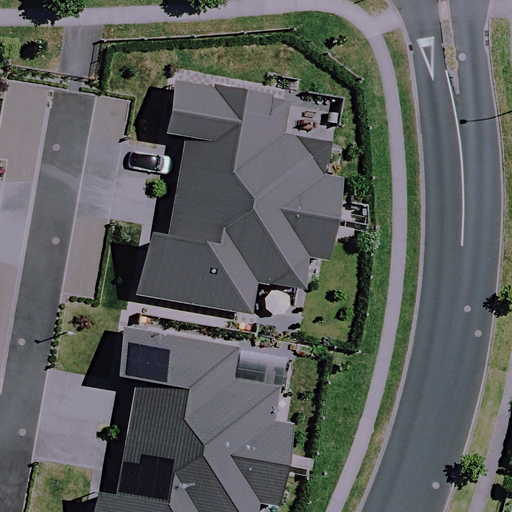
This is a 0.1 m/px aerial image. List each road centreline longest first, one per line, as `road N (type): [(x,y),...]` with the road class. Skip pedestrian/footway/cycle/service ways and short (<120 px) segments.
road 1 (residential): [(399,511),(448,403),(458,95),(441,0)]
road 2 (residential): [(0,441),(8,443),(72,106)]
